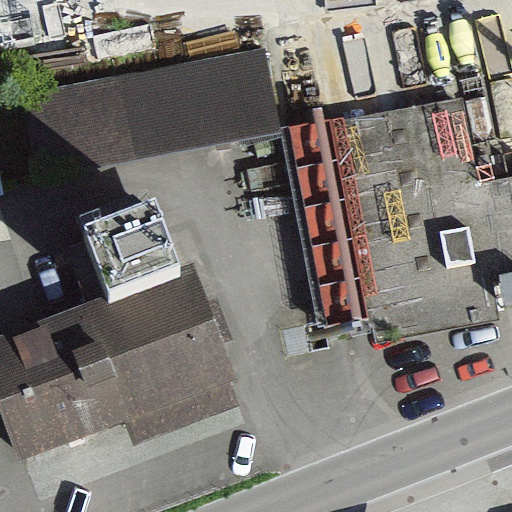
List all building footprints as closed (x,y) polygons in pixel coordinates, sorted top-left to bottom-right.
[(274,43),(38,97),(59,185),(294,132),(274,43)] [(459,125),(349,151),(388,309),(511,281),(511,190),(475,198),(459,125)] [(300,168),(224,188),(232,218),(308,198),(300,168)] [(111,242),(137,314),(215,287),(189,214),(111,242)] [(137,314),(0,365),(0,385),(31,469),(145,427),(151,443),(269,399),(225,282),(215,287),(137,314)]
